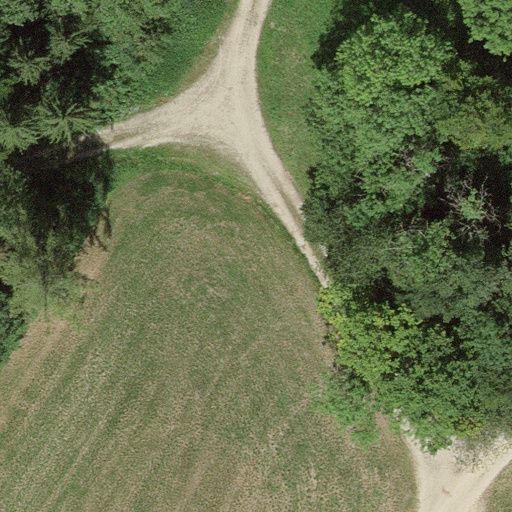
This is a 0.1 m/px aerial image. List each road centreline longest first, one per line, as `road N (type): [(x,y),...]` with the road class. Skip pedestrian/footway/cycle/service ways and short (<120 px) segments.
road 1 (track): [(230,121),(358,331),(448,511)]
road 2 (track): [(0,208),(28,188),(230,121),(258,0)]
